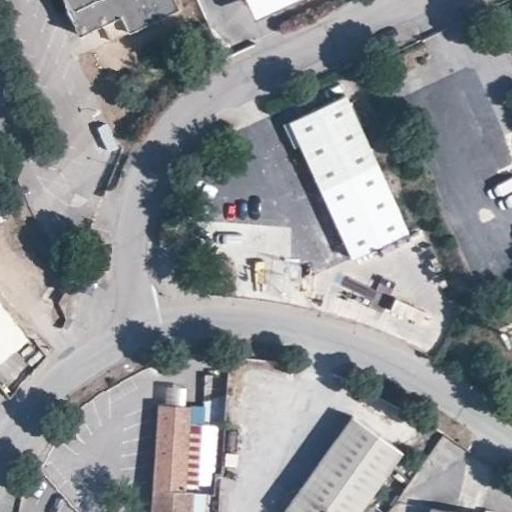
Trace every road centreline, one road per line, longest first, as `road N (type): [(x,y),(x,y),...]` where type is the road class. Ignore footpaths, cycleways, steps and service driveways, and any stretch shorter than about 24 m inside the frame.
road 1 (residential): [(148,333),(136,242),(141,199),(185,118),(246,73),(411,0)]
road 2 (residential): [(148,333),(219,321),(339,341),(511,437)]
road 3 (residential): [(0,475),(13,440),(59,383),(148,333)]
